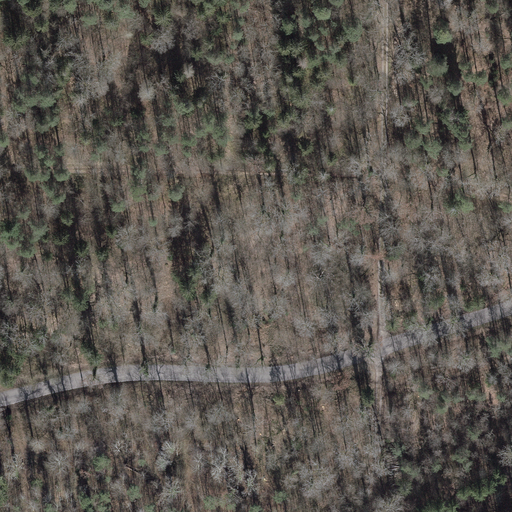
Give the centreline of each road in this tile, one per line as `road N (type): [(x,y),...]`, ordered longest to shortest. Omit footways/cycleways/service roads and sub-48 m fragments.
road 1 (tertiary): [(0,399),(94,375),(282,374),(511,307)]
road 2 (track): [(0,168),(384,174),(511,200)]
road 3 (track): [(387,0),(377,511)]
